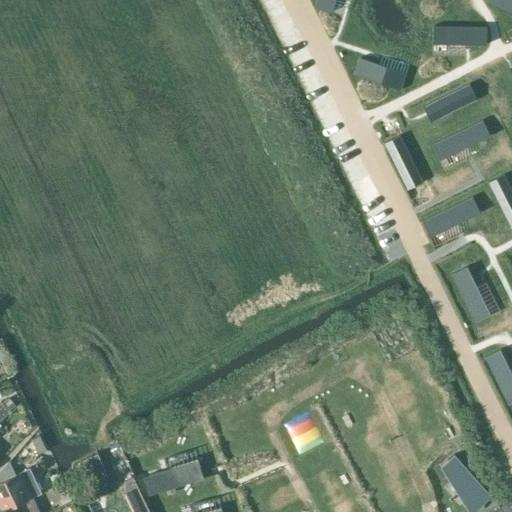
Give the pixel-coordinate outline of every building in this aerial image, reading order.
[(316,0),(315,4),(332,9),(335,0),(316,0)] [(511,0),(487,0),(487,2),(511,13),(511,0)] [(434,25),(434,43),(488,44),(488,26),(434,25)] [(363,55),(357,72),(401,87),(407,70),(363,55)] [(470,83),(431,102),(439,118),(478,99),(470,83)] [(488,117),(437,141),(445,157),(496,133),(488,117)] [(400,135),(384,143),(403,182),(420,174),(400,135)] [(511,188),(505,174),(489,182),(508,222),(511,220),(511,188)] [(472,196),(422,220),(430,236),(480,212),(472,196)] [(467,266),(451,274),(475,322),(491,314),(467,266)] [(511,372),(500,348),(484,356),(508,405),(511,402),(511,372)] [(11,398),(4,402),(12,411),(18,406),(11,398)] [(4,402),(0,405),(0,420),(12,411),(4,402)] [(40,436),(32,439),(39,455),(47,451),(40,436)] [(107,474),(97,453),(82,460),(91,480),(91,486),(86,489),(91,501),(106,494),(107,474)] [(0,511),(39,511),(36,503),(35,504),(32,496),(41,492),(35,479),(29,467),(0,480),(0,487),(8,505),(0,509),(0,511)]
